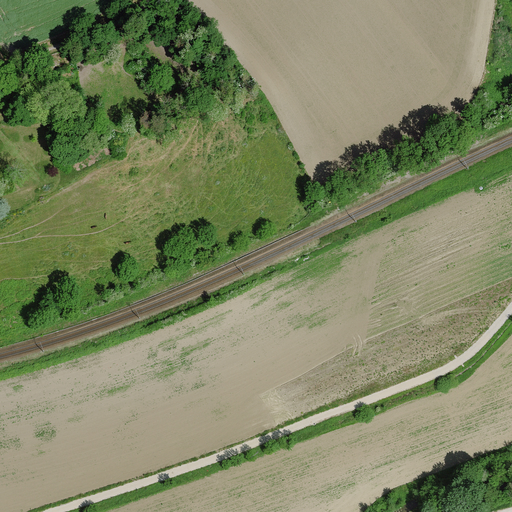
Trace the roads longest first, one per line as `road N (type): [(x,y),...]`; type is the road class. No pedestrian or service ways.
road 1 (track): [(52,511),(444,370),(511,307)]
road 2 (track): [(0,67),(105,30),(146,0)]
